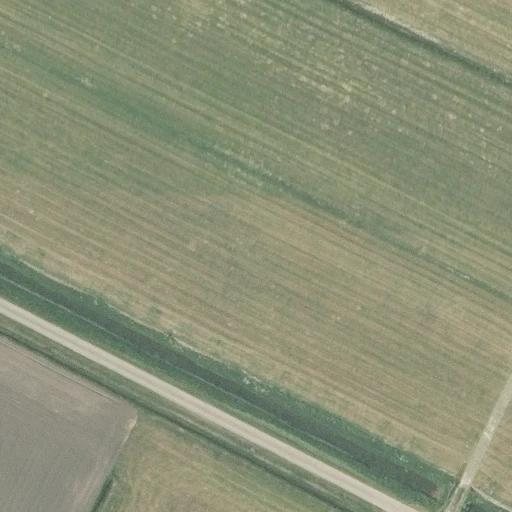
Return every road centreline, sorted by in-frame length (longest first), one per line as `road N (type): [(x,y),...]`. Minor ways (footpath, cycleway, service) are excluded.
road 1 (unclassified): [(402,511),(0,305)]
road 2 (unclassified): [(450,511),(511,383)]
